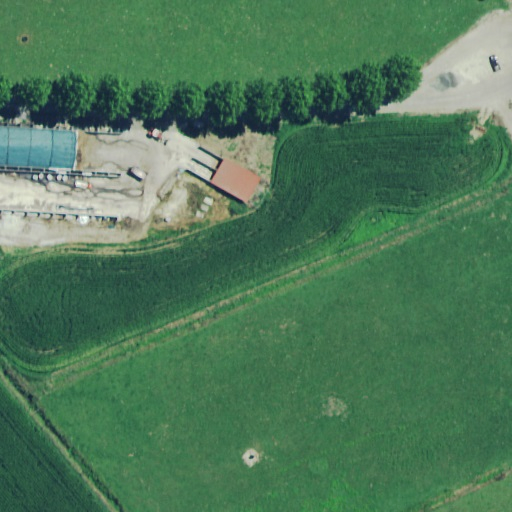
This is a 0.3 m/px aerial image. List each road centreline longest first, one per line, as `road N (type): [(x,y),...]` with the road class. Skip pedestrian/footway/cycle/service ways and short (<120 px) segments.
road 1 (unknown): [(0,99),(146,109),(352,103)]
road 2 (unknown): [(352,103),(471,92),(511,71)]
